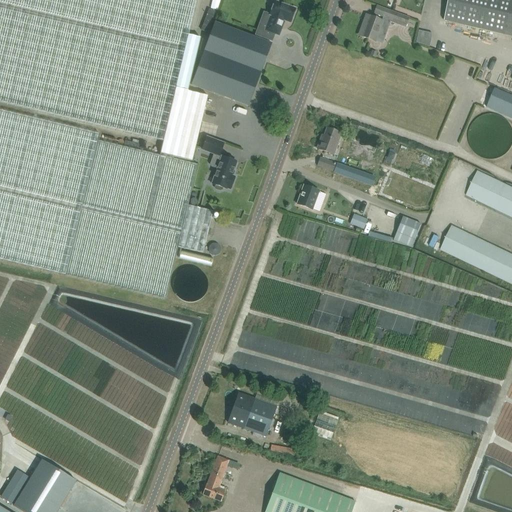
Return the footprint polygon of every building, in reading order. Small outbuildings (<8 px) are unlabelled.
[(0,0),(0,103),(163,142),(159,156),(97,141),(99,133),(0,109),(0,259),(65,275),(155,297),(165,299),(178,247),(196,251),(203,253),(213,211),(206,210),(188,205),(197,165),(191,163),(207,96),(188,92),(201,38),(188,35),(196,0),(0,0)] [(511,0),(449,0),(444,21),(511,36),(511,0)] [(270,16),(265,31),(279,36),(283,25),(281,25),(283,21),(284,22),(284,21),(290,23),(295,9),(275,1),(269,15),(270,16)] [(365,24),(360,37),(375,42),(377,34),(384,37),(389,22),(394,24),(405,28),(409,18),(397,14),(391,11),(376,6),(374,13),(384,17),(382,21),(366,15),(363,23),(365,24)] [(208,33),(215,12),(209,10),(201,30),(208,33)] [(248,106),(265,62),(271,44),(214,23),(191,85),(248,106)] [(511,96),(495,89),(487,107),(511,118),(511,96)] [(317,149),(326,152),(333,155),(341,133),(336,131),(327,129),(323,137),(322,136),(317,149)] [(230,145),(244,149),(248,137),(234,132),(230,145)] [(206,137),(202,150),(214,154),(219,156),(223,144),(206,137)] [(214,154),(210,164),(211,167),(217,169),(211,184),(215,186),(215,187),(216,189),(220,191),(222,190),(223,188),(226,190),(227,189),(230,190),(234,177),(231,176),(236,162),(221,157),(219,156),(214,154)] [(319,158),(316,166),(333,172),(335,167),(336,164),(319,158)] [(337,164),(334,173),(349,178),(353,170),(337,164)] [(511,188),(477,172),(466,195),(511,216),(511,188)] [(303,185),(296,204),(305,208),(313,210),(319,212),(326,194),(319,192),(320,191),(312,189),(303,185)] [(367,220),(354,214),(350,224),(363,229),(367,220)] [(396,232),(393,240),(411,248),(415,240),(421,224),(402,217),(396,232)] [(511,254),(451,226),(440,250),(511,283),(511,254)] [(211,250),(217,258),(224,253),(218,244),(211,250)] [(212,267),(213,262),(185,256),(184,261),(212,267)] [(277,407),(248,397),(239,393),(228,423),(237,427),(266,437),(277,407)] [(42,444),(49,446),(52,438),(45,436),(42,444)] [(229,461),(227,460),(217,457),(207,485),(206,484),(202,495),(211,498),(221,502),(225,493),(218,490),(229,461)] [(29,481),(14,505),(24,511),(56,511),(76,480),(42,459),(30,479),(29,481)] [(17,471),(1,497),(14,505),(29,481),(30,479),(17,471)] [(280,473),(265,511),(350,511),(354,502),(280,473)]
